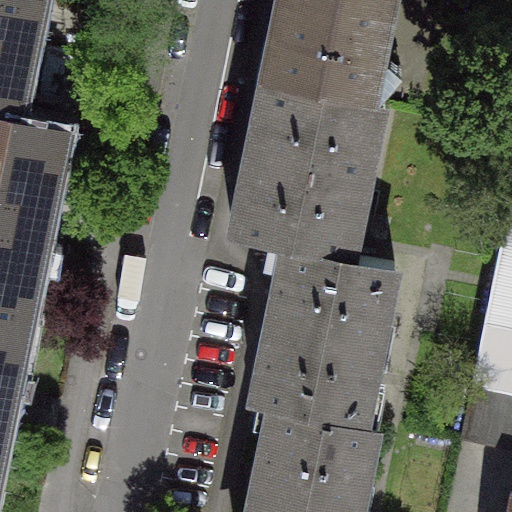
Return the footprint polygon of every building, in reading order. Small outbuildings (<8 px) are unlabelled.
[(0,0),(0,108),(19,113),(42,0),(0,0)] [(282,0),(267,77),(366,96),(369,84),(386,63),(375,54),(382,18),(399,2),(397,0),(282,0)] [(267,77),(236,230),(290,241),(357,255),(358,251),(347,249),(354,213),(362,214),(378,139),(371,137),(377,105),(385,106),(386,101),(366,96),(267,77)] [(0,284),(33,291),(67,122),(19,113),(0,108),(0,284)] [(511,208),(475,382),(511,390),(511,208)] [(290,241),(258,398),(276,401),(366,420),(398,263),(357,255),(290,241)] [(0,451),(33,291),(0,284),(0,451)] [(511,445),(511,390),(475,382),(463,435),(511,445)] [(276,401),(252,511),(359,511),(378,422),(366,420),(276,401)]
